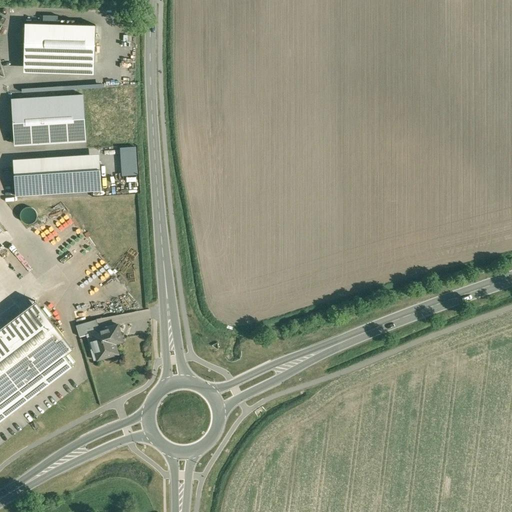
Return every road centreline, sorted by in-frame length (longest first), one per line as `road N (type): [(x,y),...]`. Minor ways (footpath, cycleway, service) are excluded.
road 1 (secondary): [(167,311),(150,0)]
road 2 (primary): [(281,367),(387,321),(511,281)]
